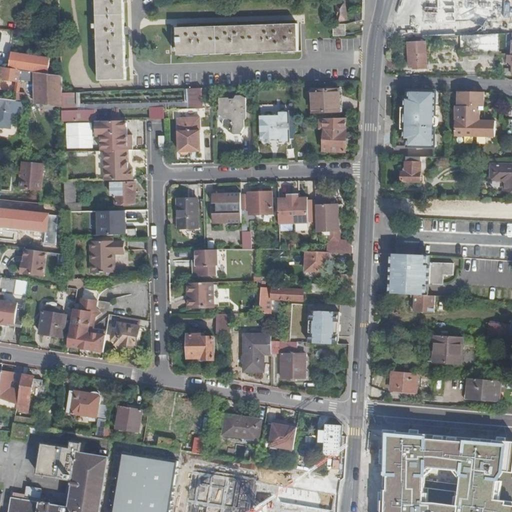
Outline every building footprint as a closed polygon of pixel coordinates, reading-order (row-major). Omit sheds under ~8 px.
[(123,0),(96,0),(99,80),(125,79),(123,0)] [(474,0),(482,0),(483,18),(503,17),(502,0),(474,0)] [(344,4),(337,5),(339,20),(346,19),(344,4)] [(297,24),(177,28),(178,55),(298,51),(297,24)] [(345,25),(334,25),(334,35),(345,35),(345,25)] [(499,35),(462,36),(462,54),(499,52),(499,35)] [(428,64),(427,38),(409,39),(410,65),(428,64)] [(12,52),(10,69),(47,74),(49,58),(12,52)] [(10,69),(3,67),(1,80),(14,82),(19,83),(20,80),(36,81),(33,103),(41,104),(55,106),(63,107),(63,93),(62,76),(47,74),(10,69)] [(160,120),(167,119),(167,116),(166,110),(203,108),(203,88),(186,89),(186,101),(139,102),(78,104),(78,111),(95,111),(96,109),(112,109),(118,109),(153,108),(154,119),(160,120)] [(406,97),(405,97),(405,138),(408,139),(408,146),(434,146),(433,133),(435,133),(434,125),(437,123),(437,118),(434,116),(434,103),(437,101),(436,91),(434,89),(409,89),(406,91),(406,97)] [(339,91),(312,92),(313,111),(339,111),(339,91)] [(458,107),(455,107),(455,136),(496,137),(496,120),(481,120),(480,110),(485,110),(485,91),(458,91),(458,107)] [(63,122),(96,121),(95,111),(78,111),(78,104),(78,93),(63,93),(63,107),(63,122)] [(238,99),(220,100),(220,113),(224,113),(225,116),(223,117),(223,122),(231,129),(230,130),(234,134),(241,134),(245,126),(245,115),(248,112),(247,98),(242,96),(238,96),(238,99)] [(16,101),(0,98),(0,127),(11,129),(16,101)] [(296,120),(296,113),(281,113),(281,116),(261,116),(262,140),(281,139),(281,141),(289,141),(289,139),(296,138),(296,136),(296,120)] [(200,119),(179,120),(179,151),(201,151),(200,119)] [(345,130),(346,119),(321,120),(320,129),(325,129),(324,151),(345,152),(346,130),(345,130)] [(128,150),(132,150),(131,135),(126,135),(126,129),(123,129),(123,120),(119,120),(112,121),(96,121),(97,136),(102,136),(102,151),(104,151),(128,150)] [(296,136),(296,138),(297,151),(305,150),(304,136),(296,136)] [(128,164),(128,150),(104,151),(105,181),(133,181),(132,169),(127,169),(125,169),(125,163),(127,164),(128,164)] [(420,182),(421,158),(406,157),(406,163),(405,163),(405,173),(402,173),(402,182),(420,182)] [(44,164),(24,162),(23,171),(21,171),(20,178),(22,178),(21,189),(42,191),(44,164)] [(511,165),(492,165),(491,180),(505,180),(505,190),(511,190),(511,165)] [(65,198),(65,206),(66,212),(81,211),(81,204),(76,204),(76,181),(65,181),(65,198)] [(136,184),(112,184),(112,197),(116,197),(116,203),(135,203),(135,195),(136,195),(136,184)] [(241,195),(242,210),(248,210),(257,210),(257,215),(272,214),(271,192),(249,193),(249,195),(241,195)] [(241,195),(241,193),(213,194),(213,204),(217,204),(217,214),(213,214),(213,224),(242,223),(242,210),(241,195)] [(279,198),(279,223),(307,222),(307,221),(315,221),(315,205),(315,199),(307,200),(307,197),(298,198),(298,194),(288,195),(288,198),(279,198)] [(57,198),(57,205),(65,206),(65,198),(57,198)] [(197,199),(178,200),(178,214),(180,214),(180,227),(198,227),(197,199)] [(470,213),(470,201),(434,199),(434,211),(470,213)] [(338,205),(315,205),(315,221),(316,232),(339,231),(338,205)] [(127,211),(97,212),(98,235),(128,235),(127,211)] [(251,233),(242,233),(243,250),(251,250),(251,233)] [(123,241),(92,242),(92,272),(115,272),(115,254),(123,253),(123,241)] [(330,243),(330,252),(354,253),(354,244),(330,243)] [(23,275),(47,276),(48,250),(24,249),(23,275)] [(197,266),(194,266),(194,276),(198,278),(218,277),(217,267),(219,267),(219,251),(205,251),(196,251),(196,261),(197,266)] [(328,272),(328,252),(316,251),(307,251),(306,271),(328,272)] [(339,275),(339,285),(352,286),(353,276),(339,275)] [(213,283),(188,284),(189,308),(213,307),(213,283)] [(330,285),(310,284),(310,291),(329,292),(330,285)] [(273,289),(262,288),(260,312),(262,313),(270,313),(273,289)] [(291,301),(304,302),(304,290),(279,288),(278,300),(291,301)] [(435,296),(416,295),(415,312),(433,313),(435,296)] [(26,304),(0,299),(0,322),(1,322),(1,323),(8,325),(9,323),(23,326),(26,304)] [(43,312),(40,332),(63,337),(67,315),(59,315),(61,308),(47,305),(46,313),(43,312)] [(310,311),(309,343),(339,344),(340,312),(310,311)] [(487,339),(511,341),(511,321),(511,322),(511,326),(488,325),(487,339)] [(140,327),(119,322),(118,330),(113,329),(111,340),(125,343),(125,345),(135,347),(140,327)] [(231,334),(231,322),(217,322),(217,334),(231,334)] [(204,335),(188,335),(188,358),(203,358),(203,359),(214,359),(214,337),(204,337),(204,335)] [(264,354),(271,354),(271,353),(271,342),(271,335),(244,335),(244,372),(264,372),(264,354)] [(464,338),(436,336),(435,347),(435,348),(434,348),(434,362),(462,364),(464,338)] [(289,342),(271,342),(271,353),(277,353),(280,347),(297,348),(297,343),(289,342)] [(305,355),(281,354),(281,377),(305,377),(305,355)] [(0,380),(0,397),(18,405),(20,393),(9,391),(11,380),(13,380),(14,374),(2,372),(0,380)] [(418,374),(393,372),(391,390),(416,392),(418,374)] [(23,374),(20,393),(18,405),(17,407),(20,408),(20,410),(29,412),(31,396),(40,397),(42,380),(33,378),(34,376),(26,375),(23,374)] [(507,382),(501,382),(469,378),(468,389),(468,398),(487,400),(499,401),(500,392),(506,393),(507,382)] [(468,398),(468,389),(466,389),(465,401),(486,402),(487,400),(468,398)] [(100,397),(71,391),(69,402),(73,403),(72,412),(97,417),(100,397)] [(121,407),(117,429),(139,433),(143,411),(121,407)] [(259,440),(262,420),(226,414),(223,434),(241,437),(259,440)] [(104,429),(107,419),(99,417),(95,437),(103,438),(104,429)] [(293,448),(297,427),(282,425),(282,424),(281,422),(273,421),(270,444),(293,448)] [(12,432),(11,438),(27,441),(28,432),(29,425),(14,423),(12,432)] [(29,425),(28,432),(57,437),(58,430),(54,430),(29,425)] [(112,431),(104,429),(103,438),(110,439),(112,431)] [(259,440),(241,437),(240,444),(261,446),(262,440),(259,440)] [(196,438),(194,453),(205,455),(207,440),(196,438)] [(158,439),(157,447),(181,451),(182,444),(177,443),(177,441),(158,439)] [(100,511),(109,457),(81,452),(82,443),(71,442),(71,448),(43,443),(38,474),(74,480),(69,508),(38,503),(41,489),(26,486),(24,496),(24,500),(12,499),(10,511),(100,511)] [(124,451),(114,511),(171,511),(180,461),(124,451)] [(184,454),(174,511),(331,511),(336,480),(184,454)] [(383,511),(384,491),(371,491),(371,509),(370,509),(370,511),(383,511)]
